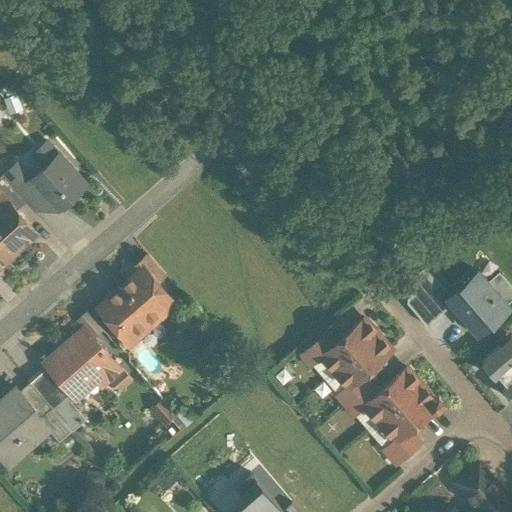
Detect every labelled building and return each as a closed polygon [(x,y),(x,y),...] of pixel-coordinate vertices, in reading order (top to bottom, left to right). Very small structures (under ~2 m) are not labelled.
[(30,178),(29,179),(44,196),(56,208),(69,196),(77,196),(82,192),(82,184),(85,182),(59,153),(30,178)] [(30,178),(23,171),(9,183),(25,201),(31,208),(44,196),(29,179),(30,178)] [(9,183),(1,175),(0,175),(0,192),(3,196),(4,195),(16,209),(25,201),(9,183)] [(3,196),(0,192),(0,234),(14,251),(36,232),(16,209),(4,195),(3,196)] [(0,263),(14,251),(0,234),(0,263)] [(165,274),(147,254),(131,268),(135,273),(143,266),(156,282),(165,274)] [(449,294),(425,265),(408,279),(405,302),(427,326),(453,304),(446,296),(449,294)] [(135,273),(97,306),(125,338),(155,312),(160,318),(176,304),(156,282),(143,266),(135,273)] [(508,307),(476,270),(449,294),(446,296),(453,304),(466,320),(462,324),(470,333),(475,329),(477,333),(508,307)] [(334,342),(320,354),(321,355),(346,384),(347,385),(361,373),(390,348),(363,317),(334,342)] [(84,327),(44,361),(48,366),(70,392),(92,373),(103,386),(121,370),(84,327)] [(325,331),(301,352),(311,363),(321,355),(320,354),(334,342),(325,331)] [(511,336),(481,361),(494,376),(498,374),(505,382),(502,386),(511,397),(511,336)] [(229,355),(204,358),(207,376),(231,373),(229,355)] [(70,392),(48,366),(29,382),(31,383),(52,407),(70,392)] [(377,391),(363,403),(364,404),(376,419),(420,382),(406,366),(377,391)] [(361,373),(347,385),(346,384),(336,393),(345,403),(369,382),(361,373)] [(369,382),(345,403),(353,413),(364,404),(363,403),(377,391),(369,382)] [(420,382),(376,419),(393,438),(394,439),(408,427),(429,409),(430,410),(436,411),(441,407),(441,400),(437,396),(431,395),(420,382)] [(52,407),(31,383),(21,391),(43,418),(53,409),(52,407)] [(17,388),(3,399),(7,403),(0,409),(0,456),(1,457),(22,440),(29,448),(52,428),(43,418),(21,391),(17,388)] [(164,396),(152,405),(165,423),(177,414),(164,396)] [(408,427),(394,439),(393,438),(382,447),(395,463),(420,441),(408,427)] [(503,493),(478,462),(457,480),(477,504),(482,510),(503,493)] [(284,511),(282,509),(248,471),(233,484),(243,498),(229,510),(230,511),(284,511)] [(477,504),(467,511),(454,511),(451,509),(447,511),(507,511),(511,508),(511,504),(503,493),(482,510),(477,504)] [(300,511),(291,501),(282,509),(284,511),(300,511)]
